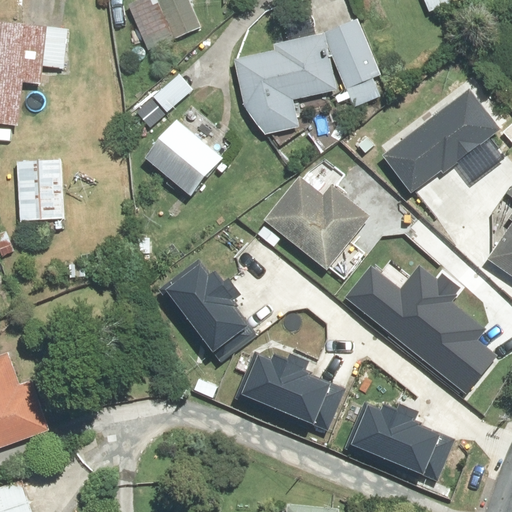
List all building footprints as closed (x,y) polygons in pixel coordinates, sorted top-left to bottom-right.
[(196,0),(133,0),(152,46),(206,24),(196,0)] [(429,0),(433,10),(458,0),(429,0)] [(0,18),(0,124),(29,128),(34,81),(53,82),(59,24),(0,18)] [(362,18),(239,52),(262,135),(313,121),(307,99),(335,91),(339,105),(383,93),(362,18)] [(202,90),(186,72),(144,111),(161,129),(202,90)] [(479,98),(395,162),(427,204),(511,140),(479,98)] [(185,113),(149,156),(200,199),(236,156),(185,113)] [(69,155),(21,155),(20,220),(69,221),(69,155)] [(328,277),(378,212),(331,176),(314,199),(301,190),(269,232),(328,277)] [(511,219),(487,254),(511,271),(511,219)] [(267,244),(237,279),(284,320),(315,285),(267,244)] [(383,267),(359,299),(480,391),(501,365),(483,351),(497,332),(459,303),(470,288),(429,257),(407,286),(383,267)] [(210,263),(168,293),(224,372),(266,343),(210,263)] [(0,315),(17,309),(9,289),(0,292),(0,315)] [(22,339),(0,347),(0,447),(55,427),(22,339)] [(254,360),(237,408),(329,441),(346,393),(254,360)] [(376,408),(358,455),(431,484),(449,436),(376,408)] [(45,511),(31,471),(0,482),(0,511),(45,511)] [(289,501),(287,511),(347,511),(348,506),(289,501)]
